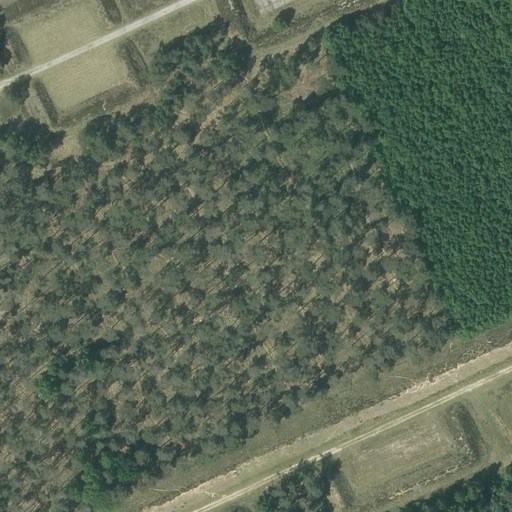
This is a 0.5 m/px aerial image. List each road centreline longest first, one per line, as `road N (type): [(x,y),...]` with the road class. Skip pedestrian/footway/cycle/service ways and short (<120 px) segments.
road 1 (track): [(210,511),(511,376)]
road 2 (track): [(0,86),(187,0)]
